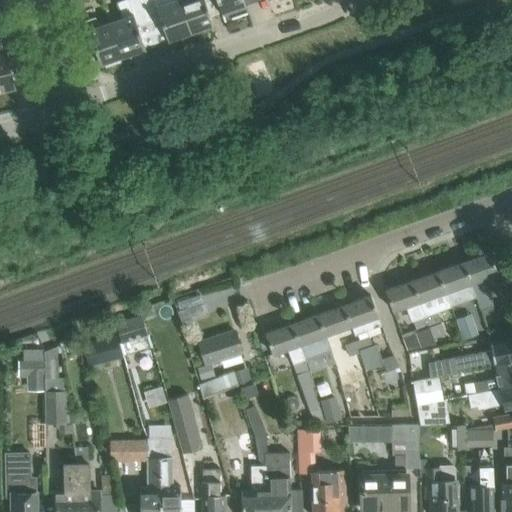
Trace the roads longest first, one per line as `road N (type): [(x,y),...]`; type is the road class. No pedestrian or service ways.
road 1 (residential): [(71,111),(358,0)]
road 2 (residential): [(266,291),(508,203)]
